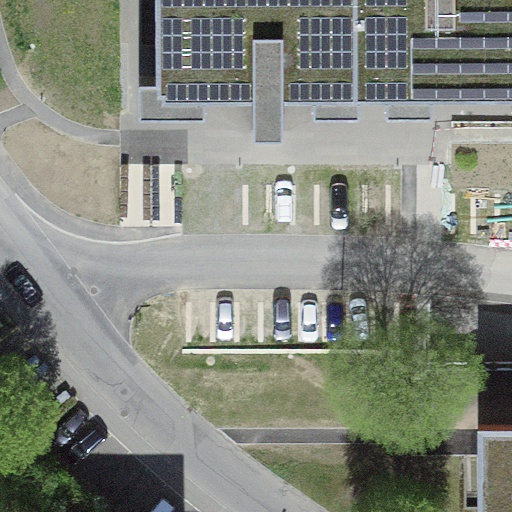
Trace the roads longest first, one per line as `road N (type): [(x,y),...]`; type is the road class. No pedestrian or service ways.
road 1 (residential): [(0,217),(511,264)]
road 2 (residential): [(0,229),(149,406),(272,511)]
